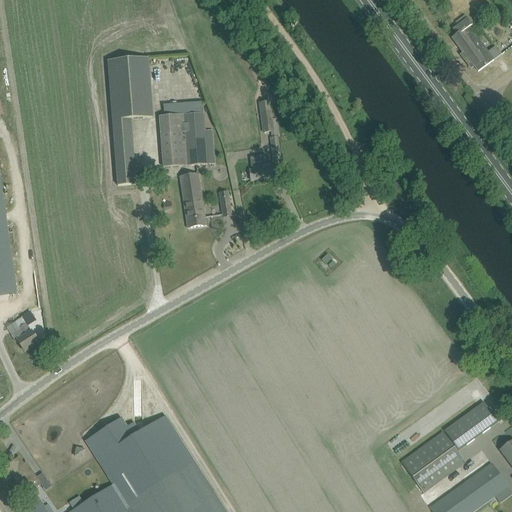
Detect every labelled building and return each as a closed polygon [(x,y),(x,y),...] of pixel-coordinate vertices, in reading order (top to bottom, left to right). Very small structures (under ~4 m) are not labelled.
[(468,19),(449,33),(454,40),(478,72),(494,61),(502,55),(496,47),(488,53),(470,28),(473,26),(468,19)] [(148,59),(108,62),(118,186),(136,184),(131,119),(153,118),(148,59)] [(259,104),(261,113),(264,133),(274,132),(269,102),(259,104)] [(165,117),(159,117),(163,168),(214,165),(211,131),(205,131),(203,114),(165,117)] [(277,138),(271,139),(274,160),(280,159),(277,138)] [(251,181),(258,180),(275,177),(273,164),(267,164),(266,156),(251,158),(253,170),(250,170),(251,181)] [(0,175),(0,297),(17,296),(0,175)] [(206,226),(205,216),(200,176),(181,178),(188,228),(206,226)] [(223,218),(233,216),(229,191),(219,193),(223,218)] [(163,204),(164,211),(173,210),(172,203),(163,204)] [(328,255),(322,261),(326,265),(332,259),(328,255)] [(39,343),(37,340),(32,332),(31,332),(22,318),(14,323),(18,329),(19,328),(21,331),(12,337),(16,342),(18,341),(25,352),(39,343)] [(484,403),(445,432),(459,451),(499,422),(497,420),(484,403)] [(113,486),(71,511),(226,511),(197,466),(194,462),(165,416),(140,432),(134,423),(129,426),(123,417),(85,441),(96,458),(113,486)] [(402,463),(424,493),(465,463),(443,433),(402,463)] [(511,440),(500,450),(511,465),(511,440)] [(52,511),(48,505),(46,506),(45,507),(34,490),(41,485),(41,484),(37,478),(32,471),(27,463),(24,465),(19,458),(0,470),(0,473),(4,480),(5,481),(12,476),(29,501),(17,509),(18,511),(52,511)] [(475,511),(509,488),(492,464),(430,508),(432,511),(475,511)] [(44,472),(37,477),(46,490),(52,486),(44,472)]
